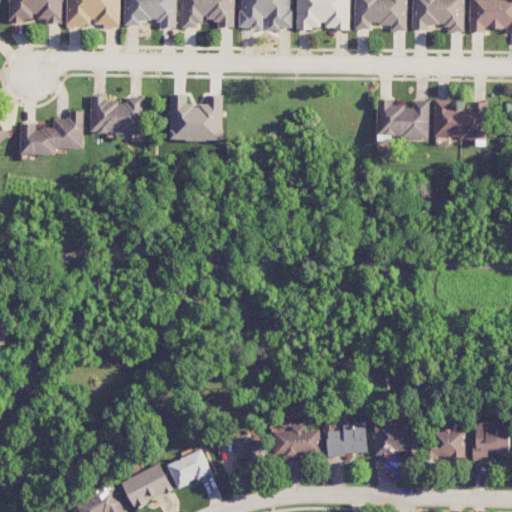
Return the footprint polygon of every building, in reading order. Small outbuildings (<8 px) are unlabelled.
[(62,21),(62,0),(9,0),(9,20),(35,21),(62,21)] [(119,26),(119,0),(66,0),(66,26),(93,26),(119,26)] [(124,0),(125,25),(140,25),(140,19),(159,19),(159,27),(176,27),(176,0),(124,0)] [(181,0),(182,26),(203,26),(203,18),(216,18),(216,27),(234,26),(234,0),(181,0)] [(291,0),(240,0),(240,28),(263,28),(263,18),(268,18),(268,28),(291,28),(291,0)] [(350,29),(350,0),(296,0),(296,28),(323,29),(350,29)] [(407,31),(407,0),(355,0),(354,28),(371,29),(371,23),(390,24),(390,30),(407,31)] [(464,0),(412,0),(412,29),(429,29),(429,24),(445,24),(445,31),(464,32),(464,0)] [(511,0),(470,0),(470,30),(511,30),(511,0)] [(91,133),(144,133),(144,97),(127,97),(127,101),(108,101),(108,94),(91,94),(91,133)] [(171,139),(223,140),(223,94),(207,94),(207,104),(187,104),(188,94),(171,94),(171,139)] [(430,100),(414,100),(413,106),(393,105),(393,99),(378,98),(377,136),(430,137),(430,100)] [(434,137),(487,138),(488,101),(471,101),(471,108),(455,108),(456,99),(435,99),(434,137)] [(84,110),(71,110),(71,117),(54,117),(54,128),(37,128),(37,123),(21,123),(21,154),(56,154),(56,148),(84,148),(84,110)] [(0,143),(9,135),(0,125),(0,143)] [(376,456),(398,457),(398,450),(407,450),(406,459),(419,459),(420,421),(377,420),(376,456)] [(475,460),(490,460),(489,454),(510,454),(510,420),(475,421),(475,460)] [(368,453),(367,422),(344,423),(345,429),(328,430),(329,455),(368,453)] [(322,455),(321,429),(306,429),(306,425),(293,425),(293,430),(274,431),(275,456),(322,455)] [(465,458),(466,430),(432,429),(432,457),(465,458)] [(238,458),(248,457),(250,469),(270,465),(266,440),(255,442),(254,432),(234,435),(238,458)] [(168,464),(179,488),(213,472),(202,448),(168,464)] [(174,490),(161,463),(122,481),(135,508),(174,490)] [(81,511),(126,511),(112,483),(76,501),(81,511)]
